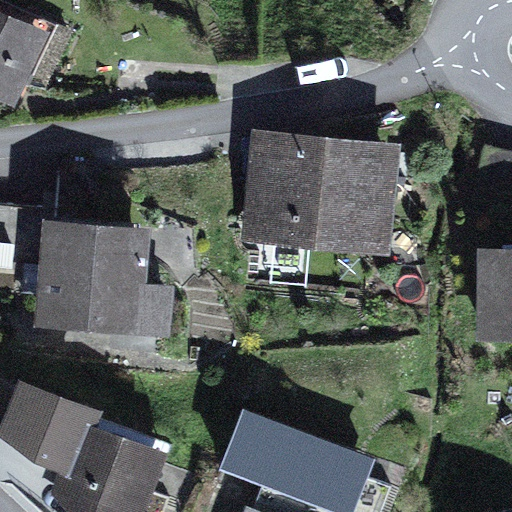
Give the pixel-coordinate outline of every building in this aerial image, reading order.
[(52,31),(0,6),(0,98),(15,106),(52,31)] [(402,140),(254,125),(242,239),(390,254),(402,140)] [(511,152),(488,147),(480,186),(511,192),(511,152)] [(152,224),(44,215),(34,325),(170,336),(175,282),(147,280),(152,224)] [(511,244),(479,244),(477,338),(511,338),(511,244)] [(0,441),(11,452),(60,470),(68,473),(89,419),(98,422),(103,407),(20,376),(0,430),(0,441)] [(354,511),(376,455),(244,405),(220,467),(262,483),(253,506),(247,503),(243,511),(354,511)] [(145,511),(169,449),(98,422),(89,419),(68,473),(60,470),(52,494),(68,511),(145,511)]
